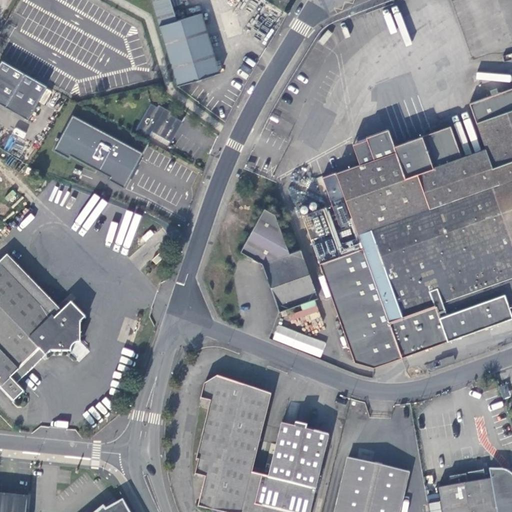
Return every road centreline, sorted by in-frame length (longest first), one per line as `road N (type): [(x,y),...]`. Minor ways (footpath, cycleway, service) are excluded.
road 1 (residential): [(175,316),(376,386),(418,388),(511,356)]
road 2 (unclassified): [(175,316),(222,170),(308,17)]
road 3 (unclassified): [(142,456),(175,316)]
road 4 (tertiary): [(142,456),(0,441)]
